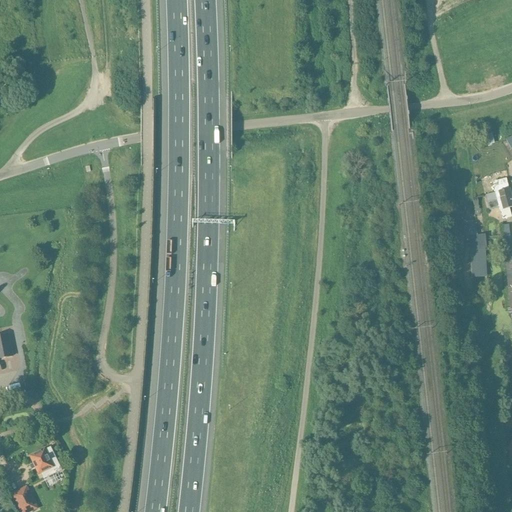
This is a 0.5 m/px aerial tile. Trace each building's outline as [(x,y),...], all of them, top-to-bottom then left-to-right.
[(483,135),(485,146),(494,144),(492,134),(483,135)] [(489,211),(499,208),(503,220),(511,217),(509,208),(511,207),(511,200),(509,190),(506,179),(493,183),(495,193),(485,195),(489,211)] [(469,236),(470,249),(485,247),(483,235),(469,236)] [(486,277),(485,250),(471,250),(472,278),(486,277)] [(0,359),(13,357),(8,335),(0,336),(0,359)] [(43,480),(63,471),(51,447),(31,457),(34,463),(30,465),(32,470),(36,468),(39,474),(40,474),(43,480)] [(20,511),(29,511),(38,508),(27,485),(12,493),(20,511)]
